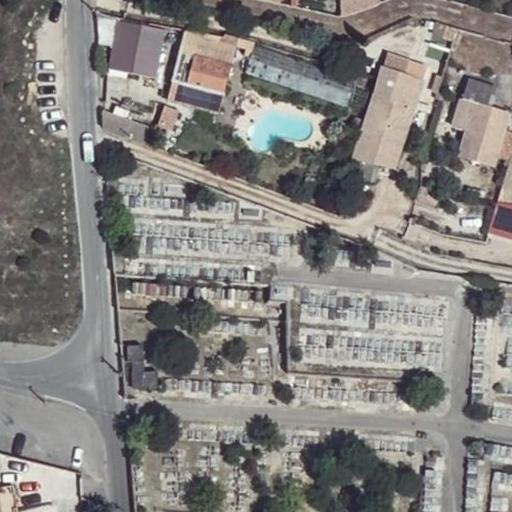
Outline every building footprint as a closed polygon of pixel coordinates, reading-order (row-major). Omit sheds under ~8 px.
[(161,27),(114,18),(104,67),(151,76),(161,27)] [(175,83),(224,96),(237,44),(188,31),(175,83)] [(353,81),(260,49),(251,75),(345,107),(353,81)] [(388,55),(359,161),(379,166),(400,171),(427,69),(388,55)] [(457,98),(486,107),(492,87),(463,79),(457,98)] [(219,113),(224,96),(175,83),(170,100),(219,113)] [(498,134),(505,112),(486,107),(457,98),(449,128),(463,133),(457,156),(489,165),(493,152),(498,134)] [(102,111),(103,128),(117,135),(146,145),(152,130),(102,111)] [(511,137),(498,134),(493,152),(507,156),(511,137)] [(379,166),(359,161),(356,180),(374,185),(379,166)] [(511,206),(500,203),(492,235),(511,240),(511,206)] [(128,324),(141,324),(141,308),(124,308),(124,324),(128,324)] [(141,335),(141,324),(128,324),(128,350),(141,350),(141,335)] [(156,335),(141,335),(141,350),(155,350),(156,335)] [(0,506),(1,507),(1,511),(17,511),(19,511),(15,484),(0,486),(0,506)]
